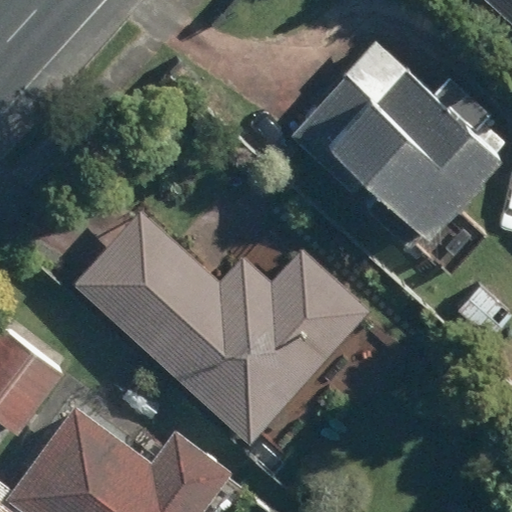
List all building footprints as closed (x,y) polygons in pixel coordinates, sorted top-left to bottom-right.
[(511,0),(490,0),(511,19),(511,45),(511,46),(511,0)] [(361,200),(402,239),(492,145),(490,143),(499,133),(477,112),(484,105),(444,67),(426,86),(372,35),(310,99),(313,102),(287,129),(346,186),(355,176),(370,190),(361,200)] [(70,276),(244,433),(363,300),(295,239),(265,273),(237,248),(214,273),(136,203),(70,276)] [(0,327),(0,417),(15,428),(59,367),(2,326),(0,327)] [(0,478),(0,511),(190,511),(226,465),(171,423),(146,456),(71,400),(8,484),(0,478)]
